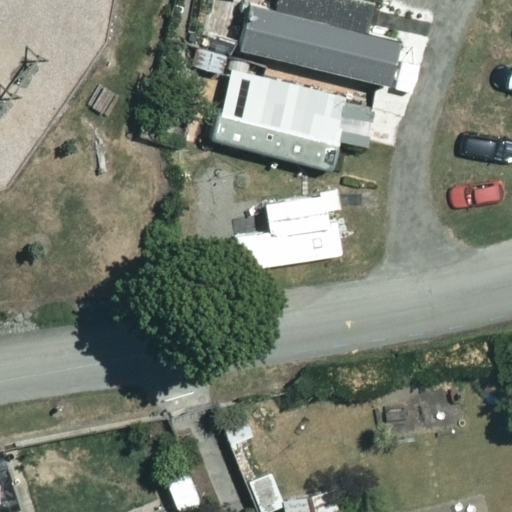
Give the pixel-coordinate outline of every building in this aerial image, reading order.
[(385,75),(395,30),(363,23),(366,14),(368,0),(270,0),(270,2),(261,0),(243,0),(234,41),(385,75)] [(334,131),(364,137),(374,90),(227,59),(219,97),(211,95),(203,133),(328,159),(334,131)] [(236,261),(338,247),(334,215),(326,216),(325,204),(339,202),(336,182),(314,185),(314,188),(261,195),(265,225),(232,229),(236,261)] [(511,424),(499,430),(511,459),(511,424)] [(339,511),(334,486),(287,496),(289,511),(339,511)]
